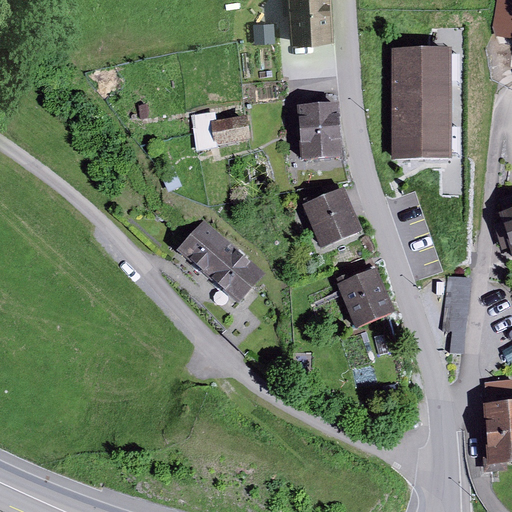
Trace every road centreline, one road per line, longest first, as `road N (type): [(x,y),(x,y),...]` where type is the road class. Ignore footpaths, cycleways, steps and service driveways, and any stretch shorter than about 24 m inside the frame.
road 1 (unclassified): [(439,475),(354,440),(260,387),(76,196),(0,140)]
road 2 (tertiary): [(439,475),(444,416),(356,132),(343,0)]
